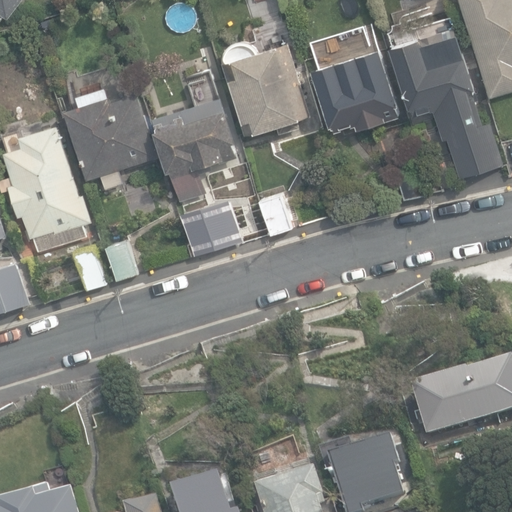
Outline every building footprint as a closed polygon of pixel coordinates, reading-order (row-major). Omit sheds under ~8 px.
[(0,0),(0,23),(7,14),(10,17),(23,0),(0,0)] [(511,0),(462,0),(489,93),(511,86),(511,0)] [(416,106),(419,117),(479,99),(460,32),(426,42),(424,35),(393,44),(411,108),(416,106)] [(275,120),(278,130),(298,123),(296,115),(299,114),(277,39),(256,46),(252,40),(246,37),(239,37),(231,39),(227,43),(225,50),(226,56),(232,55),(237,72),(230,74),(243,117),(250,115),(254,127),(275,120)] [(315,67),(335,131),(358,124),(360,128),(404,114),(383,46),(315,67)] [(66,106),(88,176),(103,171),(104,173),(119,169),(118,165),(160,152),(139,87),(112,96),(108,81),(78,91),(81,101),(66,106)] [(225,104),(221,92),(154,112),(158,124),(155,125),(168,166),(172,165),(181,195),(207,188),(200,163),(238,151),(234,138),(237,137),(227,103),(225,104)] [(33,232),(38,246),(88,232),(84,219),(94,216),(86,188),(80,190),(59,119),(20,130),(23,141),(4,146),(11,170),(0,173),(0,176),(3,185),(11,183),(19,211),(23,209),(30,233),(33,232)] [(481,141),(493,180),(511,174),(511,171),(501,135),(481,141)] [(397,163),(406,199),(426,193),(416,158),(397,163)] [(260,195),(270,230),(292,223),(282,188),(260,195)] [(182,209),(193,249),(235,237),(224,197),(182,209)] [(107,239),(117,273),(138,267),(128,233),(107,239)] [(79,250),(89,287),(108,282),(99,245),(79,250)] [(0,266),(0,310),(33,301),(21,260),(0,266)] [(414,383),(428,431),(511,407),(511,355),(469,367),(469,365),(418,379),(419,382),(414,383)] [(329,453),(347,511),(354,511),(365,509),(362,502),(404,489),(395,460),(400,459),(392,433),(329,453)] [(323,511),(320,501),(327,499),(316,463),(256,481),(265,511),(323,511)] [(174,483),(182,511),(242,511),(241,508),(239,509),(237,501),(231,503),(220,469),(174,483)] [(0,511),(80,511),(71,482),(51,488),(48,480),(0,495),(0,511)] [(165,511),(160,495),(128,505),(129,511),(165,511)]
